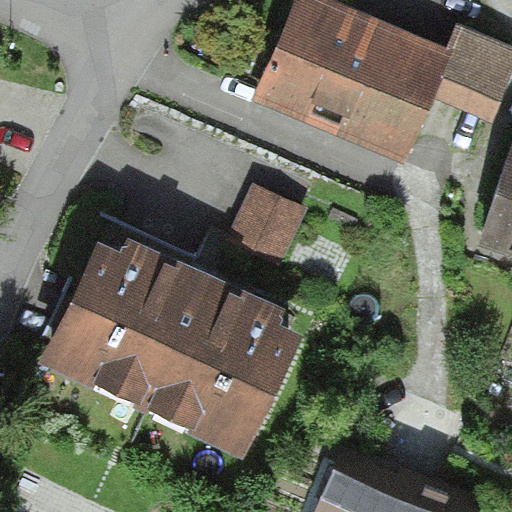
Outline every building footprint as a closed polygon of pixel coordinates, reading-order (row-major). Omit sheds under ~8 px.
[(447,39),(346,0),(292,0),(258,90),(404,147),(427,90),(447,39)] [(511,32),(457,11),(447,39),(427,90),(493,116),(511,66),(511,32)] [(511,125),(481,220),(511,230),(511,125)] [(290,209),(242,189),(219,244),(267,264),(290,209)] [(120,223),(99,213),(37,342),(242,439),(304,308),(282,298),(287,287),(126,210),(120,223)] [(474,511),(478,504),(333,445),(305,511),(474,511)]
